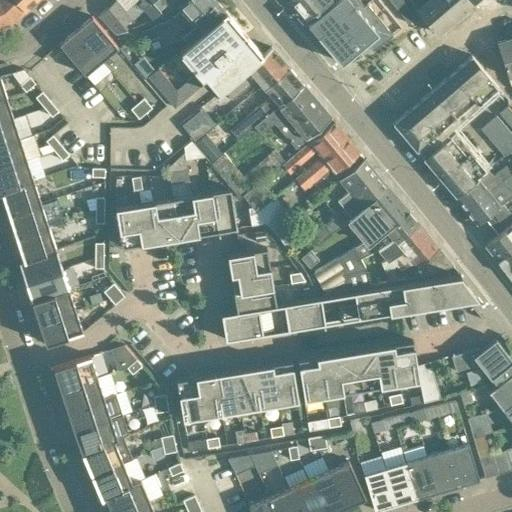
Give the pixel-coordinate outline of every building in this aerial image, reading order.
[(0,0),(0,25),(11,21),(23,9),(15,0),(0,0)] [(15,0),(23,9),(30,3),(27,0),(15,0)] [(152,0),(139,0),(140,1),(132,8),(131,6),(126,10),(117,0),(115,0),(107,6),(123,25),(152,0)] [(160,35),(150,38),(153,47),(164,43),(185,35),(189,40),(188,40),(189,41),(190,42),(225,10),(216,0),(210,0),(177,27),(160,35)] [(171,19),(153,27),(160,35),(177,27),(210,0),(181,0),(177,4),(182,10),(171,19)] [(288,0),(291,3),(305,19),(327,0),(288,0)] [(330,2),(307,22),(317,34),(328,47),(372,10),(367,3),(364,5),(359,0),(334,0),(331,3),(330,2)] [(402,0),(395,6),(401,14),(407,8),(402,0)] [(410,0),(415,8),(437,33),(455,17),(440,0),(410,0)] [(440,0),(455,17),(471,3),(468,0),(440,0)] [(107,6),(98,14),(114,33),(126,29),(123,25),(107,6)] [(407,8),(401,14),(408,23),(413,19),(407,8)] [(231,17),(225,10),(190,42),(189,41),(180,49),(181,51),(184,48),(197,63),(194,66),(192,67),(201,77),(204,74),(218,89),(215,91),(217,94),(223,89),(272,47),(271,46),(262,54),(261,52),(246,35),(241,29),(231,17)] [(372,10),(328,47),(339,60),(340,62),(342,61),(357,49),(365,42),(372,50),(379,45),(392,35),(372,10)] [(92,16),(75,29),(101,60),(117,46),(92,16)] [(75,29),(59,43),(85,74),(101,60),(75,29)] [(496,42),(508,76),(510,84),(511,83),(511,30),(505,33),(506,38),(496,42)] [(272,47),(223,89),(231,99),(256,78),(261,84),(262,84),(286,64),(272,47)] [(448,188),(455,195),(487,169),(451,127),(498,87),(499,87),(493,80),(472,55),(471,55),(458,66),(445,77),(419,99),(407,110),(392,122),(416,150),(417,149),(423,156),(422,157),(433,170),(444,183),(448,188)] [(136,67),(145,78),(154,70),(145,59),(136,67)] [(303,84),(286,64),(262,84),(265,87),(270,94),(254,108),(249,112),(229,128),(236,137),(252,125),(253,126),(257,122),(303,84)] [(202,85),(193,74),(175,90),(158,70),(149,78),(174,108),(202,85)] [(25,91),(35,83),(29,76),(20,84),(25,91)] [(306,139),(331,117),(303,84),(257,122),(253,126),(261,135),(276,122),(297,147),(306,139)] [(35,96),(44,107),(51,102),(42,91),(35,96)] [(0,121),(13,117),(6,97),(0,98),(0,121)] [(143,97),(137,103),(145,112),(151,107),(143,97)] [(51,116),(58,110),(51,102),(44,107),(51,116)] [(145,112),(137,103),(130,108),(139,118),(145,112)] [(511,111),(507,106),(499,113),(511,127),(511,134),(496,115),(481,128),(503,155),(511,148),(511,111)] [(199,109),(182,123),(195,139),(212,125),(199,109)] [(0,121),(0,144),(20,138),(13,117),(0,121)] [(347,135),(334,120),(298,150),(284,161),(282,163),(288,170),(315,148),(322,156),(347,135)] [(46,140),(53,149),(60,144),(52,134),(46,140)] [(360,152),(347,135),(322,156),(296,178),(303,186),(328,164),(335,173),(360,152)] [(0,144),(0,166),(26,158),(20,138),(0,144)] [(184,151),(185,159),(205,156),(194,143),(190,139),(183,146),(184,151)] [(62,160),(69,154),(60,144),(53,149),(62,160)] [(221,153),(210,162),(240,198),(243,196),(261,181),(282,163),(284,161),(274,149),(242,177),(221,153)] [(187,168),(185,159),(184,151),(167,166),(168,172),(187,168)] [(338,203),(376,172),(365,157),(340,179),(349,191),(336,201),(338,203)] [(0,189),(33,179),(26,158),(0,166),(0,189)] [(487,169),(455,195),(465,209),(511,173),(505,165),(492,176),(487,169)] [(92,176),(104,176),(104,168),(92,167),(92,176)] [(388,186),(376,172),(338,203),(342,208),(323,224),(330,233),(339,226),(388,186)] [(511,174),(511,173),(465,209),(477,223),(485,217),(492,226),(509,212),(502,203),(511,194),(511,174)] [(140,176),(130,177),(132,189),(142,187),(140,176)] [(40,202),(33,179),(0,189),(0,190),(1,191),(8,212),(40,202)] [(251,205),(256,211),(274,196),(261,181),(243,196),(251,205)] [(388,186),(351,216),(372,242),(408,210),(388,186)] [(216,230),(236,227),(230,188),(210,191),(216,230)] [(197,233),(216,230),(210,191),(191,194),(197,233)] [(178,236),(197,233),(191,194),(172,197),(178,236)] [(256,211),(266,222),(276,234),(293,219),(274,196),(256,211)] [(95,197),(95,209),(104,209),(104,197),(95,197)] [(159,240),(178,236),(172,197),(153,200),(159,240)] [(140,243),(159,240),(153,200),(134,203),(140,243)] [(8,212),(15,235),(48,225),(40,202),(8,212)] [(121,246),(140,243),(134,203),(114,206),(121,245),(121,246)] [(251,225),(266,222),(256,211),(251,205),(248,206),(251,225)] [(104,209),(95,209),(95,222),(104,222),(104,209)] [(418,222),(408,210),(372,242),(368,245),(366,240),(354,247),(338,257),(337,256),(313,271),(325,291),(342,289),(366,284),(364,271),(360,256),(373,251),(378,247),(389,259),(393,257),(403,249),(397,242),(391,247),(390,246),(418,222)] [(440,247),(418,222),(390,246),(391,247),(397,242),(403,249),(393,257),(389,259),(380,264),(382,270),(397,265),(401,269),(412,264),(414,276),(438,272),(454,267),(456,270),(456,269),(454,265),(452,263),(440,247)] [(511,222),(498,234),(485,244),(497,260),(511,248),(511,222)] [(55,247),(48,225),(15,235),(23,258),(55,247)] [(103,255),(103,242),(95,242),(94,255),(103,255)] [(18,261),(25,280),(62,268),(55,247),(23,258),(23,259),(18,261)] [(226,253),(230,272),(269,266),(266,247),(240,251),(226,253)] [(511,248),(497,260),(510,277),(511,275),(511,248)] [(103,255),(94,255),(94,267),(103,268),(103,255)] [(272,285),(269,266),(230,272),(233,291),(272,285)] [(68,289),(62,268),(25,280),(31,301),(68,289)] [(300,272),(289,274),(291,283),(305,280),(300,272)] [(353,304),(337,307),(339,320),(467,299),(468,299),(478,297),(461,275),(460,274),(351,292),(353,304)] [(103,290),(109,297),(118,289),(113,282),(103,290)] [(233,291),(236,310),(270,305),(275,304),(272,285),(233,291)] [(303,289),(304,299),(319,297),(314,288),(303,289)] [(31,301),(38,321),(75,309),(68,289),(31,301)] [(118,289),(109,297),(114,303),(124,295),(118,289)] [(323,322),(319,297),(304,299),(275,304),(270,305),(275,330),(323,322)] [(275,330),(270,305),(236,310),(220,313),(225,339),(275,330)] [(75,309),(38,321),(45,343),(82,331),(75,309)] [(511,361),(511,359),(508,354),(497,340),(496,339),(495,337),(479,350),(478,346),(451,354),(455,370),(479,363),(490,378),(491,377),(494,381),(502,380),(488,390),(488,391),(511,372),(511,361)] [(416,364),(412,339),(392,343),(399,382),(418,379),(416,364)] [(392,343),(373,346),(379,385),(399,382),(392,343)] [(123,344),(111,348),(118,369),(126,367),(136,359),(124,345),(123,344)] [(373,346),(354,349),(360,388),(379,385),(373,346)] [(341,392),(360,388),(354,349),(335,352),(341,392)] [(335,352),(316,355),(322,395),(341,392),(335,352)] [(60,388),(97,376),(90,355),(53,367),(60,388)] [(303,398),(322,395),(316,355),(297,358),(303,398)] [(136,359),(126,367),(132,373),(142,365),(136,359)] [(297,399),(291,361),(291,359),(271,363),(277,402),(297,399)] [(416,364),(418,379),(422,394),(423,401),(440,397),(430,360),(416,364)] [(258,405),(277,402),(271,363),(252,366),(258,405)] [(239,408),(258,405),(252,366),(233,369),(239,408)] [(214,372),(220,412),(239,408),(233,369),(214,372)] [(195,375),(201,415),(220,412),(214,372),(195,375)] [(511,372),(488,391),(502,408),(511,400),(511,372)] [(201,415),(195,375),(175,378),(182,418),(201,415)] [(66,409),(103,397),(97,376),(60,388),(66,409)] [(470,389),(460,392),(463,404),(473,401),(470,389)] [(103,397),(66,409),(73,429),(122,413),(116,393),(103,397)] [(153,395),(154,404),(167,402),(165,393),(153,395)] [(390,404),(402,402),(400,393),(388,395),(390,404)] [(412,404),(423,401),(422,394),(409,396),(412,404)] [(377,407),(375,398),(363,401),(365,410),(377,407)] [(455,398),(434,404),(437,416),(458,410),(455,398)] [(511,400),(502,408),(511,421),(511,400)] [(365,410),(363,401),(351,404),(353,413),(365,410)] [(167,402),(154,404),(156,412),(168,410),(167,402)] [(417,422),(437,416),(434,404),(423,407),(423,406),(413,409),(416,420),(417,422)] [(402,412),(392,415),(395,426),(406,423),(402,412)] [(122,413),(73,429),(82,452),(113,439),(113,440),(123,436),(129,434),(122,413)] [(340,424),(339,415),(327,418),(328,427),(340,424)] [(392,415),(380,418),(384,430),(395,426),(392,415)] [(328,427),(327,418),(307,421),(308,430),(328,427)] [(349,420),(351,429),(351,431),(362,428),(359,418),(349,420)] [(283,434),(292,433),(290,421),(281,422),(281,425),(283,434)] [(473,437),(482,434),(479,423),(469,425),(473,437)] [(283,434),(281,425),(269,427),(271,436),(283,434)] [(237,442),(245,441),(243,429),(235,430),(237,442)] [(243,429),(245,441),(257,439),(256,431),(244,433),(243,429)] [(162,445),(174,442),(173,434),(160,436),(162,445)] [(327,446),(325,434),(316,435),(318,448),(327,446)] [(479,457),(488,454),(482,434),(473,437),(479,457)] [(318,448),(316,435),(308,437),(310,449),(318,448)] [(113,439),(82,452),(91,475),(122,461),(123,462),(132,458),(123,436),(113,440),(113,439)] [(205,438),(206,447),(219,445),(218,436),(205,438)] [(189,450),(206,447),(205,438),(187,441),(189,450)] [(153,448),(149,450),(153,458),(164,453),(176,450),(174,442),(162,445),(153,448)] [(468,442),(447,448),(457,485),(479,478),(468,442)] [(298,458),(296,445),(288,447),(290,459),(298,458)] [(426,454),(437,491),(457,485),(447,448),(426,454)] [(261,451),(253,452),(255,464),(255,465),(259,473),(279,464),(272,449),(261,451)] [(244,454),(227,457),(234,474),(255,465),(255,464),(253,452),(244,454)] [(426,454),(405,461),(416,497),(437,491),(426,454)] [(479,457),(484,477),(498,473),(492,454),(488,454),(479,457)] [(122,461),(91,475),(100,497),(101,497),(105,496),(105,495),(132,483),(131,482),(140,479),(143,478),(134,457),(132,458),(123,462),(122,461)] [(328,468),(345,506),(365,497),(348,459),(328,468)] [(405,461),(385,467),(395,503),(416,497),(405,461)] [(171,475),(183,470),(179,462),(168,467),(171,475)] [(363,473),(374,510),(395,503),(385,467),(363,473)] [(328,468),(308,477),(324,511),(332,511),(345,506),(328,468)] [(324,511),(308,477),(289,486),(301,511),(324,511)] [(111,511),(119,511),(149,499),(140,479),(131,482),(132,483),(105,495),(105,496),(111,511)] [(301,511),(289,486),(269,495),(276,511),(301,511)] [(182,499),(186,507),(197,502),(194,494),(182,499)] [(276,511),(269,495),(248,505),(251,511),(276,511)] [(154,511),(149,499),(119,511),(154,511)] [(196,511),(201,510),(197,502),(186,507),(187,511),(196,511)]
